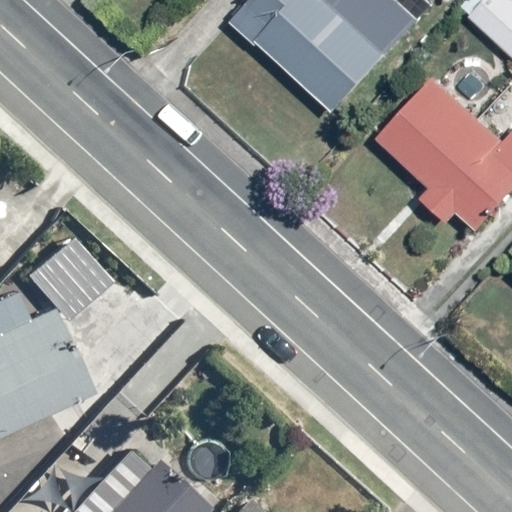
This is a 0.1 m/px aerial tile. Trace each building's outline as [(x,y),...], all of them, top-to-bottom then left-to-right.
[(404,31),(370,0),(249,0),(231,20),(328,111),(404,31)] [(511,0),(450,0),(450,1),(511,56),(511,0)] [(511,126),(499,141),(431,75),(371,137),(426,190),(417,199),(442,224),(453,212),(471,230),(511,186),(511,126)] [(0,432),(92,390),(52,303),(0,326),(0,432)] [(40,490),(61,506),(56,511),(199,511),(207,502),(130,439),(96,480),(67,457),(40,490)] [(269,511),(250,493),(231,511),(269,511)]
